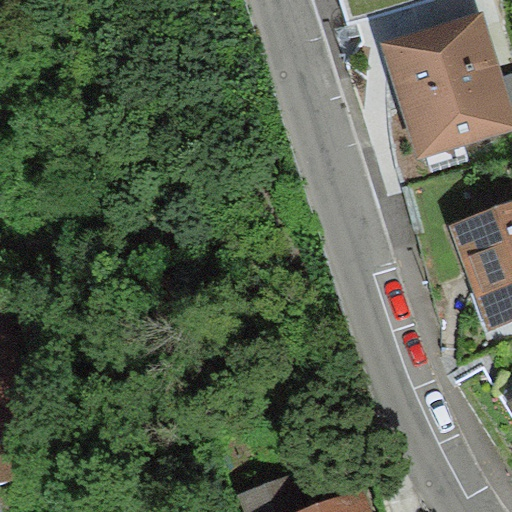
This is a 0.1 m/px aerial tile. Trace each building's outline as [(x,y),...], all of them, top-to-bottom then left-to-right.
[(478,13),(391,37),(421,145),(509,121),(478,13)] [(472,201),(461,155),(400,170),(411,216),(472,201)] [(511,193),(454,215),(492,316),(511,308),(511,193)] [(0,363),(11,361),(0,313),(0,363)] [(11,361),(0,363),(0,471),(33,464),(11,361)] [(297,511),(287,484),(241,505),(243,511),(362,511),(360,507),(346,511),(297,511)]
